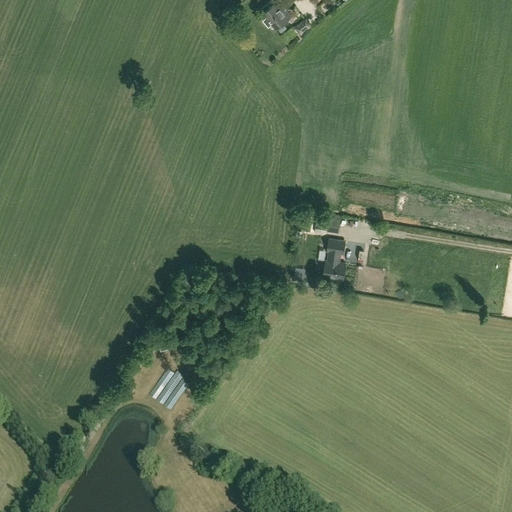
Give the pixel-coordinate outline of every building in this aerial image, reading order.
[(278,7),(274,2),(263,11),(276,28),(291,15),(282,3),(278,7)] [(301,28),(310,25),(308,18),(299,21),(301,28)] [(339,233),(341,219),(329,217),(327,231),(339,233)] [(342,253),(344,240),(329,238),(327,251),(328,251),(327,260),(325,260),(323,277),(343,280),(345,263),(337,261),(338,253),(342,253)] [(287,247),(292,259),(305,253),(299,241),(287,247)] [(311,277),(310,286),(321,288),(322,279),(311,277)]
